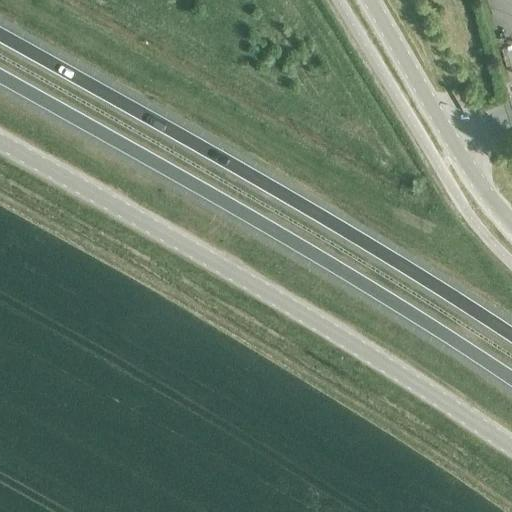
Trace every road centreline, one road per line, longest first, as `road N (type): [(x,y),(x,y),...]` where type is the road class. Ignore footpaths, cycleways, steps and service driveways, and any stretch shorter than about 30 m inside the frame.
road 1 (unclassified): [(0,142),(332,332),(511,447)]
road 2 (trunk): [(511,339),(373,248),(0,35)]
road 3 (trunk): [(0,77),(511,380)]
road 4 (tertiary): [(480,189),(366,0)]
